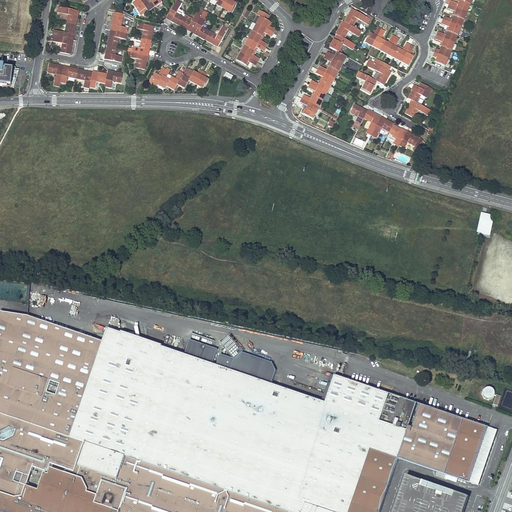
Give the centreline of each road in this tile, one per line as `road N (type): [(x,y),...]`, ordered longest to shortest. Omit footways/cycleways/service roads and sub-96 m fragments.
road 1 (tertiary): [(274,121),(412,176),(511,203)]
road 2 (tertiary): [(32,100),(198,103),(249,113)]
